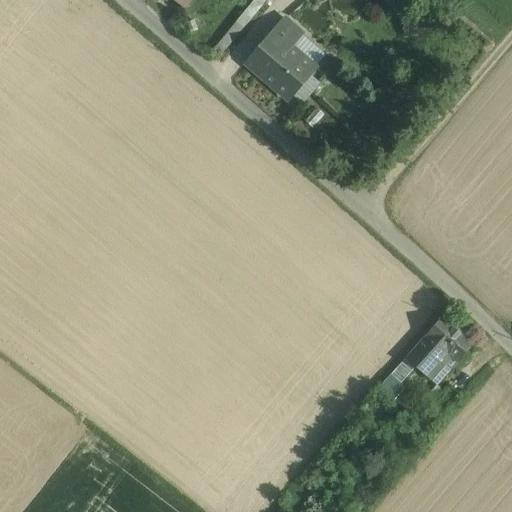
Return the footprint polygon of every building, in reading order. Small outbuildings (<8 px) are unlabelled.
[(286,19),(248,65),(289,100),(316,68),(293,47),(304,34),(286,19)] [(475,343),(445,316),(428,335),(458,362),(475,343)] [(458,362),(428,335),(407,358),(418,367),(438,385),(458,362)] [(407,358),(392,375),(402,384),(418,367),(407,358)] [(392,375),(378,390),(389,399),(392,396),(406,408),(412,401),(398,389),(402,384),(392,375)] [(454,388),(432,415),(440,421),(462,394),(454,388)]
